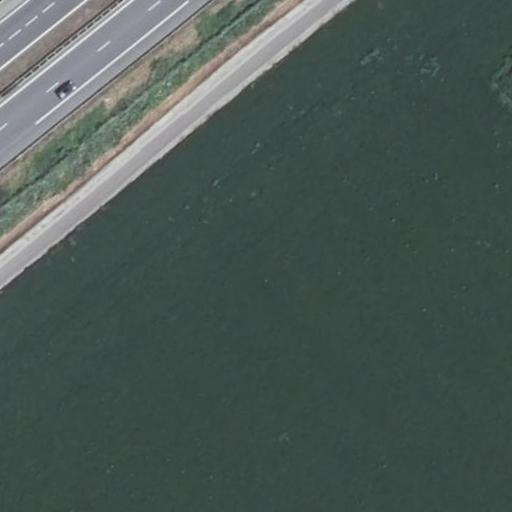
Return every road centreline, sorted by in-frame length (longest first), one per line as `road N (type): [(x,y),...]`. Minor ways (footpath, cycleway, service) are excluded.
road 1 (unclassified): [(314,0),(0,251)]
road 2 (motorway): [(0,130),(163,0)]
